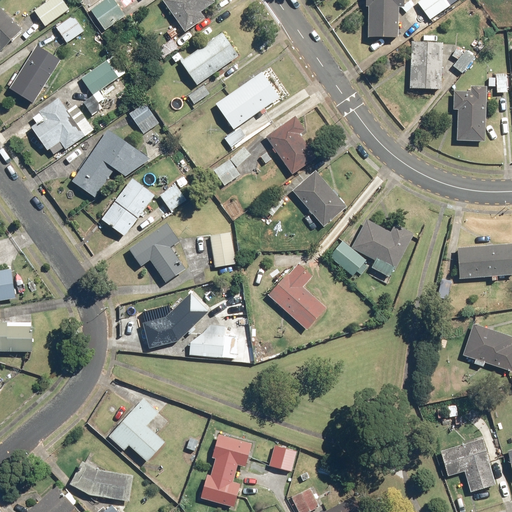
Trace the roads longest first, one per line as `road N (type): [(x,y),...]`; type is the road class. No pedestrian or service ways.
road 1 (residential): [(0,455),(72,392),(88,357),(90,318),(0,180)]
road 2 (residential): [(277,0),(383,146),(409,168),(447,185),(511,191)]
